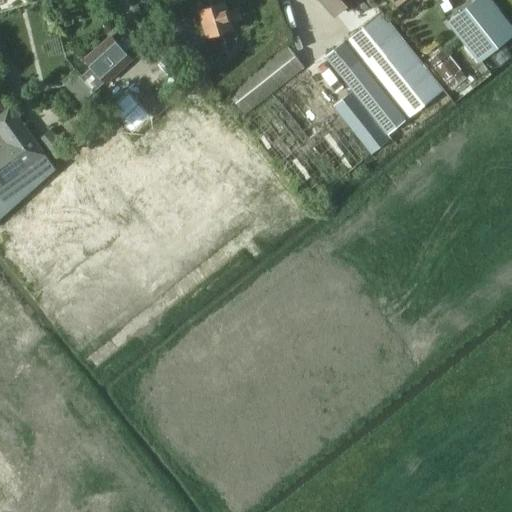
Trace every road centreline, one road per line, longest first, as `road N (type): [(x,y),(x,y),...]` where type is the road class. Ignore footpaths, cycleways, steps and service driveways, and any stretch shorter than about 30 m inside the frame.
road 1 (residential): [(292,310),(238,241),(50,388)]
road 2 (residential): [(511,137),(292,310)]
road 3 (residential): [(145,511),(50,388)]
road 4 (residential): [(367,408),(292,310)]
